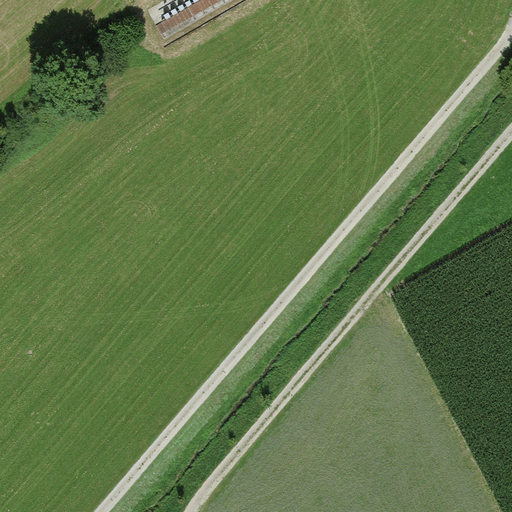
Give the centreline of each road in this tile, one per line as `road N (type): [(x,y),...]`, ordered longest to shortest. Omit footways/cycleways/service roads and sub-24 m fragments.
road 1 (track): [(103,511),(511,30)]
road 2 (track): [(206,511),(511,133)]
